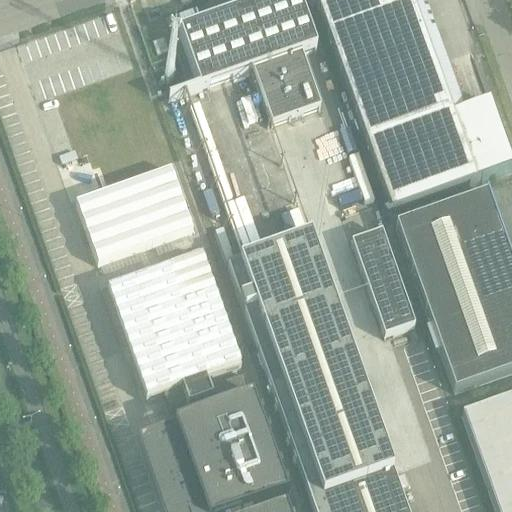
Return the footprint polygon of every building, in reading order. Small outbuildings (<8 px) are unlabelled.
[(296,0),(280,0),(178,36),(198,93),(167,104),(167,106),(251,77),(270,130),(320,113),(301,59),(316,54),(296,0)] [(327,1),(315,6),(390,216),(481,184),(511,172),(511,170),(489,105),(464,114),(423,0),(336,0),(328,3),(327,1)] [(163,42),(152,46),(156,59),(168,55),(163,42)] [(169,175),(75,208),(97,270),(191,236),(169,175)] [(499,228),(497,229),(486,199),(395,231),(454,397),(511,376),(511,261),(500,228),(499,228)] [(381,237),(350,248),(383,343),(414,332),(381,237)] [(405,511),(399,494),(409,490),(404,477),(394,481),(310,241),(240,265),(240,264),(226,269),(311,511),(405,511)] [(201,260),(105,293),(145,405),(163,398),(180,392),(187,412),(207,405),(212,403),(208,393),(205,383),(240,371),(201,260)] [(157,435),(135,443),(159,511),(290,511),(244,380),(208,393),(212,403),(207,405),(187,412),(180,392),(163,398),(174,430),(158,436),(157,435)] [(511,511),(511,400),(461,419),(493,511),(511,511)]
